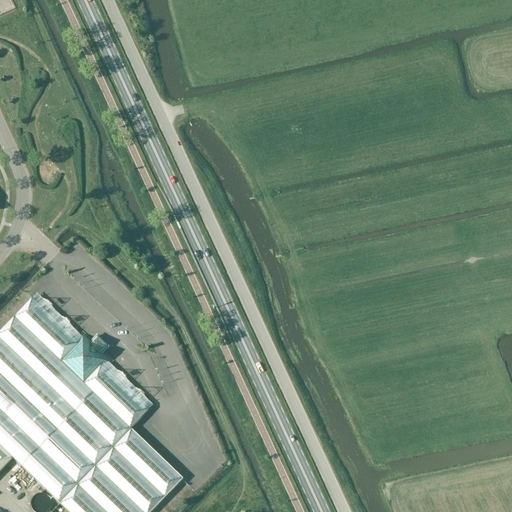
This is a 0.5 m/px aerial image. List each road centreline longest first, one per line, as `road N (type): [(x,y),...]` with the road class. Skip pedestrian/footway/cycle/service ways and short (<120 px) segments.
road 1 (unclassified): [(106,0),(343,511)]
road 2 (primary): [(84,0),(320,511)]
road 3 (unclassified): [(0,254),(24,206),(0,130)]
